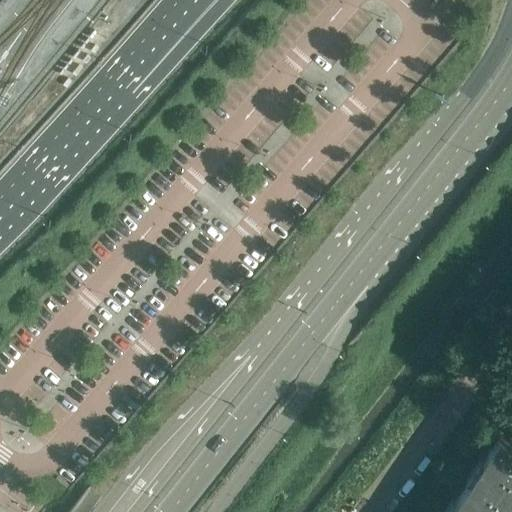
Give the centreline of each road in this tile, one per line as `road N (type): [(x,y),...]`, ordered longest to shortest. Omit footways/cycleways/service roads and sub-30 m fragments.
road 1 (primary): [(511,14),(484,69),(382,202),(122,511)]
road 2 (primary): [(172,511),(511,83)]
road 3 (primary): [(0,199),(172,9)]
